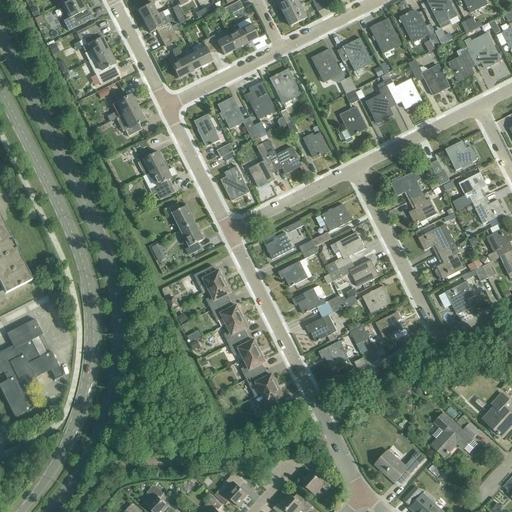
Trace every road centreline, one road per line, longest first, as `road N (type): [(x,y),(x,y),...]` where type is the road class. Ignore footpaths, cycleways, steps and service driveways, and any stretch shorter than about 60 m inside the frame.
road 1 (secondary): [(54,511),(113,405),(121,289),(112,252),(0,32)]
road 2 (secondary): [(0,91),(70,233),(94,315),(81,418),(62,461),(22,511)]
road 3 (residential): [(363,501),(230,230)]
road 4 (residential): [(505,308),(440,337),(353,170)]
road 5 (residential): [(353,170),(478,107)]
road 6 (residential): [(230,230),(167,107)]
road 7 (residential): [(230,230),(353,170)]
road 8 (residential): [(167,107),(280,48)]
